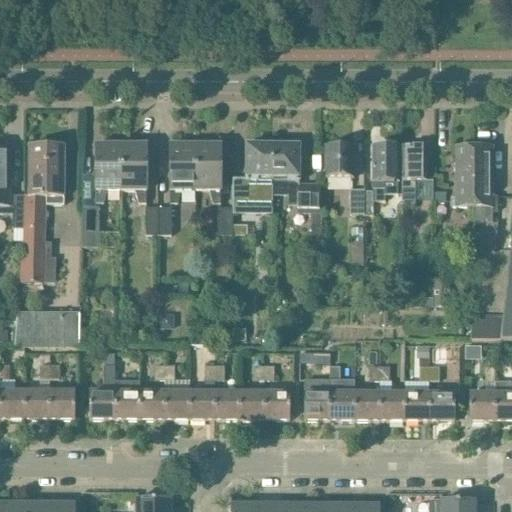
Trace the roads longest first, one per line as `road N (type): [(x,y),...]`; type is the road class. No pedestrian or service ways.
road 1 (tertiary): [(0,81),(511,82)]
road 2 (residential): [(505,471),(209,470)]
road 3 (residential): [(209,470),(0,469)]
